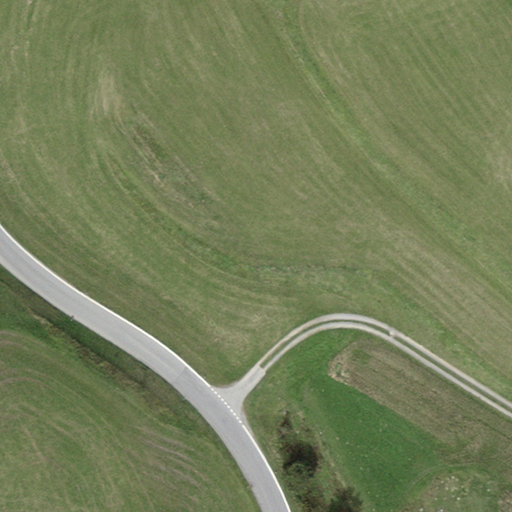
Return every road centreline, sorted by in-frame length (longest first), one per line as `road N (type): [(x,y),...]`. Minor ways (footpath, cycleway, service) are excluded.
road 1 (tertiary): [(0,246),(186,383),(234,436),(274,511)]
road 2 (track): [(216,414),(292,339),(342,320),(376,328),(511,413)]
